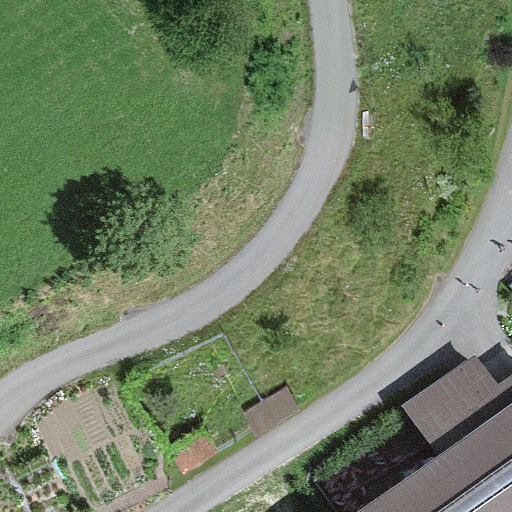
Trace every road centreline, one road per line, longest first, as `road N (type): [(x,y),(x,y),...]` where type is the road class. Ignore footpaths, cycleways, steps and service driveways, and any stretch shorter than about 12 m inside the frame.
road 1 (track): [(0,408),(25,386),(177,331),(244,275),(299,210),(331,142),(339,79),(327,0)]
road 2 (track): [(511,202),(455,315),(372,396),(185,511)]
